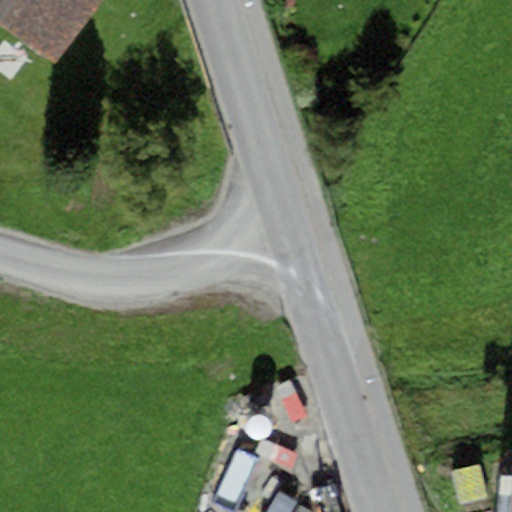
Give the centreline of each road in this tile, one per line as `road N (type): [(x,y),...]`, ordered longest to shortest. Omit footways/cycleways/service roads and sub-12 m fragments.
road 1 (residential): [(301,266),(90,307),(0,278)]
road 2 (tertiary): [(215,0),(301,266)]
road 3 (tertiary): [(301,266),(382,511)]
